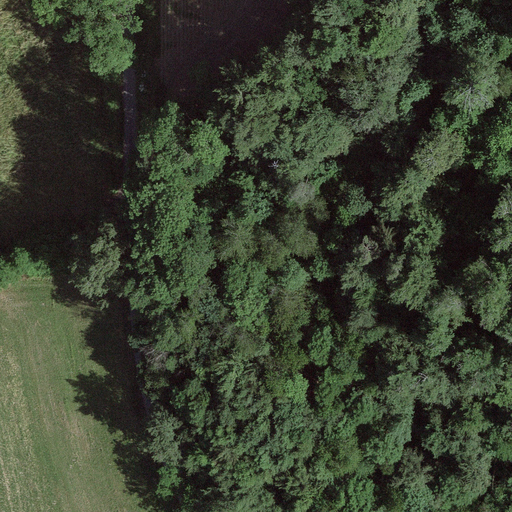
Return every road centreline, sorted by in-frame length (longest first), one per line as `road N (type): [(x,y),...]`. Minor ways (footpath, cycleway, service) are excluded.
road 1 (track): [(511,55),(468,72),(428,103),(394,144),(352,243),(343,332),(350,381),(414,511)]
road 2 (unclassified): [(127,0),(139,341),(149,405),(197,511)]
